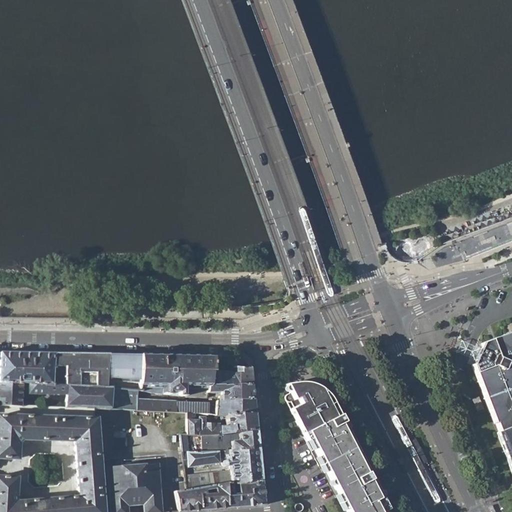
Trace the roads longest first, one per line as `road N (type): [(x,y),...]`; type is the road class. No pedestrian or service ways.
road 1 (secondary): [(198,0),(314,319)]
road 2 (secondary): [(384,297),(273,0)]
road 3 (residential): [(0,335),(261,338)]
road 4 (secondary): [(478,511),(391,314)]
road 5 (secondary): [(321,337),(412,511)]
